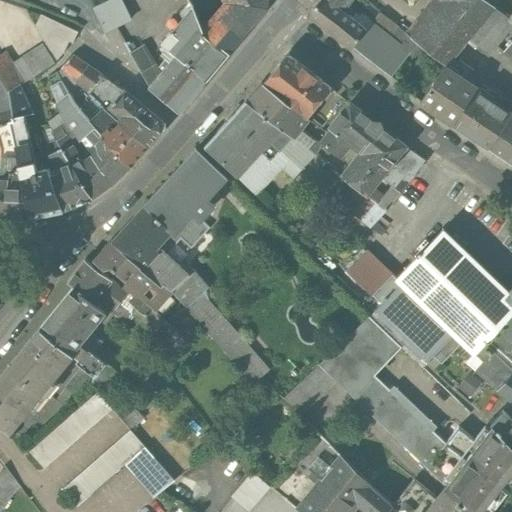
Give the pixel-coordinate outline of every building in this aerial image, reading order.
[(118,0),(109,0),(93,8),(104,33),(125,22),(127,15),(118,0)] [(232,0),(233,1),(205,37),(226,54),(265,7),(266,8),(266,0),(232,0)] [(322,0),(310,16),(352,50),(354,48),(367,31),(344,12),(352,0),(322,0)] [(425,34),(419,42),(440,58),(448,63),(469,39),(498,4),(492,0),(449,0),(451,1),(425,34)] [(205,37),(193,4),(162,43),(176,55),(206,79),(226,54),(205,37)] [(511,14),(498,4),(469,39),(489,56),(511,27),(511,14)] [(382,13),(371,5),(367,9),(378,18),(382,13)] [(68,28),(42,14),(35,27),(46,48),(54,63),(60,58),(67,43),(72,45),(77,34),(68,29),(68,28)] [(425,34),(414,26),(408,33),(409,34),(419,42),(425,34)] [(398,48),(371,27),(367,31),(354,48),(392,78),(409,55),(419,42),(409,34),(398,48)] [(489,56),(469,39),(448,63),(469,81),(489,56)] [(440,58),(419,42),(409,55),(430,71),(440,58)] [(42,45),(13,63),(5,52),(0,55),(0,75),(1,77),(8,91),(9,94),(21,86),(54,63),(42,45)] [(158,69),(141,46),(128,54),(149,88),(159,75),(158,69)] [(206,79),(176,55),(167,66),(163,63),(158,69),(159,75),(149,88),(178,112),(206,79)] [(330,89),(289,55),(263,82),(306,118),(330,89)] [(430,71),(409,55),(392,78),(390,80),(444,122),(451,127),(454,123),(477,89),(478,89),(469,81),(448,63),(440,58),(430,71)] [(72,56),(61,70),(119,122),(124,116),(111,104),(122,91),(72,56)] [(0,75),(0,125),(9,123),(13,121),(9,94),(8,91),(1,77),(0,75)] [(72,102),(57,75),(47,81),(62,117),(65,122),(76,137),(78,140),(87,134),(96,144),(103,137),(89,121),(77,107),(72,102)] [(306,118),(263,82),(246,101),(291,136),(298,128),(306,118)] [(31,114),(21,86),(9,94),(13,121),(9,123),(15,152),(19,167),(35,163),(24,115),(31,114)] [(168,123),(136,89),(125,88),(122,91),(111,104),(124,116),(119,122),(122,124),(147,146),(168,123)] [(477,89),(454,123),(491,148),(511,115),(511,114),(477,89)] [(291,136),(246,101),(204,149),(237,176),(268,139),(305,167),(315,155),(306,148),(291,136)] [(89,102),(77,107),(89,121),(101,111),(89,102)] [(382,128),(352,103),(342,115),(340,114),(328,128),(330,129),(351,146),(360,154),(382,128)] [(122,124),(117,131),(110,124),(101,111),(89,121),(103,137),(129,165),(147,146),(122,124)] [(511,113),(511,114),(511,115),(491,148),(511,162),(511,113)] [(65,122),(50,131),(55,140),(69,162),(81,156),(70,141),(76,137),(65,122)] [(9,123),(0,125),(0,147),(1,153),(1,155),(15,152),(9,123)] [(313,140),(298,128),(291,136),(306,148),(311,143),(313,140)] [(346,171),(342,176),(367,196),(372,189),(380,179),(406,148),(382,128),(360,154),(346,171)] [(351,146),(330,129),(321,140),(341,158),(351,146)] [(129,165),(103,137),(96,144),(101,149),(90,157),(110,184),(129,165)] [(55,140),(47,145),(50,153),(59,166),(69,162),(55,140)] [(318,150),(311,143),(306,148),(315,155),(318,150)] [(406,148),(380,179),(390,187),(382,197),(377,204),(387,212),(425,163),(406,148)] [(90,157),(88,158),(81,156),(69,162),(91,198),(110,184),(90,157)] [(13,168),(8,168),(7,159),(1,158),(0,188),(0,216),(30,218),(23,188),(17,190),(12,186),(13,168)] [(69,162),(59,166),(59,175),(54,176),(54,172),(48,174),(61,212),(91,198),(69,162)] [(35,163),(19,167),(23,188),(30,218),(61,212),(48,174),(47,171),(37,172),(35,163)] [(339,165),(335,171),(342,176),(346,171),(339,165)] [(367,196),(342,176),(329,193),(372,227),(387,212),(377,204),(367,196)] [(182,213),(156,188),(141,204),(144,207),(174,233),(193,214),(187,208),(182,213)] [(382,197),(372,189),(367,196),(377,204),(382,197)] [(174,233),(144,207),(111,242),(161,287),(164,283),(170,289),(187,274),(162,251),(157,250),(152,246),(157,241),(162,242),(167,237),(174,244),(179,239),(174,233)] [(193,214),(174,233),(179,239),(190,249),(205,234),(201,230),(208,223),(196,211),(193,214)] [(511,292),(509,296),(445,233),(424,254),(422,253),(419,256),(420,258),(399,279),(463,342),(484,362),(492,352),(511,372),(511,292)] [(161,287),(111,242),(96,260),(106,268),(112,266),(127,280),(125,283),(137,294),(152,309),(160,316),(178,297),(170,289),(164,283),(161,287)] [(127,294),(84,260),(69,281),(74,285),(95,301),(100,294),(117,307),(127,294)] [(270,372),(201,294),(207,288),(191,270),(187,274),(170,289),(178,297),(255,384),(270,372)] [(399,279),(393,273),(373,294),(381,302),(373,309),(427,361),(433,356),(454,333),(399,279)] [(74,285),(40,327),(69,352),(78,359),(76,362),(80,366),(92,376),(93,377),(104,364),(79,341),(107,311),(95,301),(74,285)] [(152,309),(137,294),(131,300),(145,316),(152,309)] [(160,316),(152,309),(145,316),(179,350),(186,343),(160,316)] [(40,327),(8,367),(38,392),(66,356),(69,352),(40,327)] [(454,333),(433,356),(441,364),(463,342),(454,333)] [(320,365),(285,398),(302,415),(337,382),(320,365)] [(80,366),(64,385),(76,395),(92,376),(80,366)] [(8,367),(0,377),(0,426),(7,433),(38,392),(8,367)] [(497,369),(494,372),(491,369),(487,374),(490,377),(487,381),(498,390),(508,378),(497,369)] [(511,373),(508,378),(498,390),(511,401),(511,373)] [(251,392),(231,408),(239,419),(261,402),(251,392)] [(101,394),(31,447),(44,464),(114,411),(101,394)] [(511,422),(502,414),(494,424),(511,442),(511,422)] [(125,426),(61,489),(76,505),(122,460),(151,495),(169,479),(125,426)] [(322,434),(270,482),(306,510),(308,511),(345,511),(357,498),(370,482),(322,434)] [(511,454),(503,445),(469,491),(491,511),(493,511),(511,486),(511,454)] [(247,466),(226,496),(245,510),(267,480),(247,466)] [(4,467),(0,471),(0,511),(20,488),(4,467)] [(398,511),(395,508),(373,488),(374,486),(370,482),(357,498),(371,511),(398,511)] [(438,499),(415,482),(395,508),(398,511),(472,511),(448,488),(438,499)]
